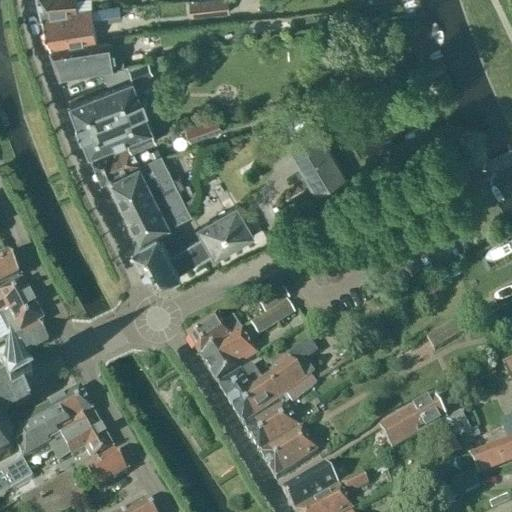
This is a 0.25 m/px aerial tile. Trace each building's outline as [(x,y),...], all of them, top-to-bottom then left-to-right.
[(75,12),(75,0),(37,0),(41,18),(75,12)] [(229,13),(227,0),(200,0),(198,0),(199,16),(229,13)] [(92,24),(120,19),(118,5),(75,13),(41,19),(50,49),(96,41),(92,24)] [(335,12),(316,15),(317,22),(337,19),(335,12)] [(103,71),(107,85),(131,76),(127,67),(116,68),(112,42),(51,51),(51,52),(60,77),(103,71)] [(128,143),(131,142),(133,148),(156,140),(152,130),(152,129),(145,111),(146,110),(141,99),(140,99),(133,80),(70,104),(78,123),(77,124),(82,135),(83,135),(90,154),(126,139),(128,143)] [(184,127),(189,142),(222,130),(216,115),(184,127)] [(345,177),(315,125),(285,143),(315,194),(345,177)] [(102,183),(140,164),(133,148),(131,142),(128,143),(122,145),(92,160),(102,183)] [(141,241),(191,216),(178,191),(184,187),(179,178),(173,181),(160,155),(111,180),(141,241)] [(180,273),(212,254),(215,259),(254,236),(236,207),(198,230),(170,247),(173,252),(170,256),(157,233),(134,246),(133,246),(157,288),(180,274),(180,273)] [(0,287),(19,279),(8,257),(0,259),(0,287)] [(0,321),(10,340),(39,325),(43,323),(22,283),(0,294),(0,321)] [(290,301),(282,289),(258,304),(265,316),(290,301)] [(259,337),(293,316),(287,304),(252,326),(259,337)] [(187,336),(200,358),(242,331),(233,317),(222,324),(217,316),(187,336)] [(426,338),(434,350),(462,334),(454,322),(426,338)] [(15,361),(49,343),(39,325),(10,340),(5,343),(15,361)] [(237,368),(257,356),(242,331),(200,358),(216,384),(238,369),(237,368)] [(251,366),(218,387),(243,427),(282,399),(283,400),(287,397),(311,379),(315,376),(305,363),(318,354),(309,343),(288,358),(290,362),(262,382),(251,366)] [(15,440),(9,429),(17,425),(13,417),(32,407),(26,396),(35,391),(23,370),(14,374),(8,364),(0,369),(0,461),(9,457),(10,456),(15,440)] [(311,379),(287,397),(292,404),(310,391),(316,386),(311,379)] [(57,431),(63,428),(64,430),(72,426),(93,415),(80,390),(17,425),(9,429),(15,440),(21,451),(57,431)] [(380,430),(392,452),(447,421),(434,399),(380,430)] [(244,430),(261,455),(299,431),(282,406),(244,430)] [(460,414),(447,421),(456,427),(461,437),(466,434),(470,432),(460,414)] [(92,462),(113,450),(93,415),(72,426),(64,430),(58,434),(65,445),(72,457),(86,450),(92,462)] [(302,429),(261,456),(276,480),(317,453),(302,429)] [(461,452),(448,430),(429,441),(441,463),(461,452)] [(511,438),(468,455),(477,478),(511,464),(511,438)] [(26,511),(70,511),(89,503),(82,489),(93,482),(98,490),(127,473),(115,453),(86,469),(75,476),(73,473),(38,491),(32,480),(33,479),(27,469),(38,463),(33,454),(23,460),(0,473),(0,498),(11,493),(17,504),(21,502),(26,511)] [(282,491),(294,511),(338,486),(326,466),(311,474),(282,491)] [(346,497),(368,486),(363,476),(341,486),(342,488),(296,511),(350,511),(353,511),(346,497)] [(479,489),(473,477),(416,504),(420,511),(441,511),(456,505),(454,501),(479,489)] [(151,511),(145,502),(126,511),(151,511)]
